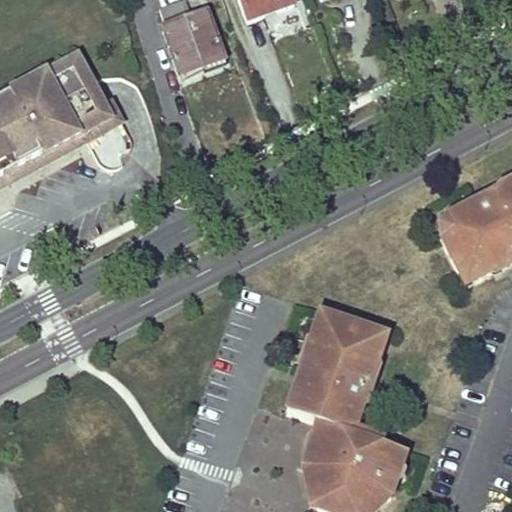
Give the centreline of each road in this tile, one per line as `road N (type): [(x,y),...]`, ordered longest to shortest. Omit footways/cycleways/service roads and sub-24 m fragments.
road 1 (tertiary): [(0,326),(511,57)]
road 2 (residential): [(462,511),(511,368)]
